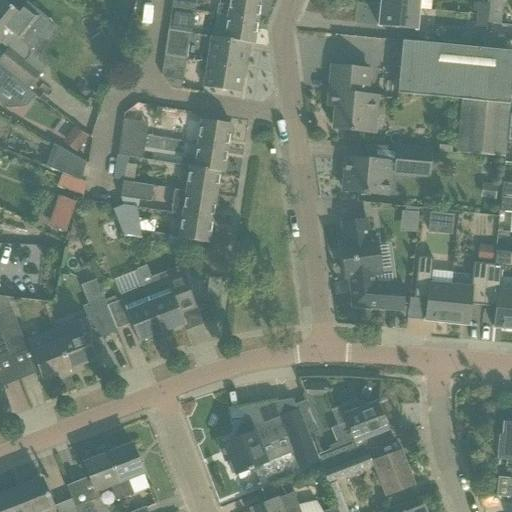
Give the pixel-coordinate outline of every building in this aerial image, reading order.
[(0,58),(0,67),(27,90),(41,73),(26,61),(30,56),(29,48),(22,41),(41,18),(26,5),(19,14),(1,0),(0,0),(0,43),(7,50),(0,58)] [(172,0),(171,9),(196,13),(197,0),(172,0)] [(227,17),(257,22),(260,0),(229,0),(229,6),(218,4),(217,15),(227,16),(227,17)] [(380,0),(380,5),(418,9),(419,0),(380,0)] [(490,0),(490,7),(502,8),(503,0),(490,0)] [(477,4),(476,16),(488,17),(489,5),(477,4)] [(418,9),(380,5),(378,27),(416,30),(418,9)] [(168,33),(190,36),(190,34),(193,34),(196,13),(171,9),(168,33)] [(476,16),(475,28),(487,29),(488,17),(476,16)] [(210,40),(250,46),(250,45),(253,45),(257,22),(227,17),(224,40),(210,38),(210,40)] [(164,57),(186,60),(190,36),(168,33),(164,57)] [(207,64),(246,70),(246,68),(244,68),(246,54),(248,55),(250,46),(210,40),(207,64)] [(511,40),(503,40),(502,50),(511,51),(511,40)] [(480,156),(505,158),(506,143),(507,129),(509,115),(511,77),(511,53),(449,47),(423,44),(402,42),(397,94),(462,101),(457,153),(480,156)] [(171,89),(181,91),(186,60),(164,57),(161,76),(171,89)] [(203,88),(240,94),(242,79),(244,80),(246,70),(207,64),(203,88)] [(353,132),(373,134),(377,97),(366,96),(369,71),(352,69),(332,67),(328,106),(335,107),(333,130),(353,132)] [(5,86),(20,98),(26,91),(11,78),(5,86)] [(197,145),(227,150),(231,125),(185,118),(181,143),(197,145)] [(123,120),(121,133),(146,137),(148,124),(123,120)] [(75,126),(71,132),(85,142),(89,137),(75,126)] [(117,157),(129,159),(129,157),(142,159),(143,150),(145,137),(121,133),(117,157)] [(439,141),(438,153),(450,154),(451,142),(439,141)] [(193,169),(223,173),(227,150),(197,145),(193,169)] [(45,168),(81,182),(85,164),(53,146),(45,168)] [(343,192),(386,196),(388,173),(428,177),(431,152),(396,149),(395,163),(346,159),(343,192)] [(133,184),(133,183),(136,166),(128,165),(129,159),(117,157),(114,180),(123,182),(133,184)] [(174,190),(216,196),(219,173),(223,174),(223,173),(193,169),(189,168),(185,191),(174,190)] [(121,198),(151,202),(154,186),(133,183),(133,184),(123,182),(121,198)] [(511,184),(502,183),(500,198),(511,198),(511,184)] [(481,184),(480,199),(494,200),(495,186),(481,184)] [(182,215),(212,220),(216,196),(174,190),(171,213),(182,215)] [(48,226),(67,232),(76,203),(58,197),(48,226)] [(511,198),(500,198),(499,212),(511,213),(511,198)] [(123,237),(134,238),(141,240),(136,208),(129,207),(122,206),(112,209),(123,237)] [(401,212),(399,232),(416,233),(418,209),(405,208),(405,213),(401,212)] [(429,213),(427,233),(436,234),(438,214),(429,213)] [(166,243),(188,247),(189,242),(208,244),(212,220),(182,215),(178,237),(167,235),(166,243)] [(365,221),(342,224),(344,244),(340,245),(344,280),(349,279),(352,308),(401,311),(403,287),(374,285),(373,276),(380,275),(376,240),(368,241),(365,221)] [(478,246),(476,262),(491,264),(493,247),(478,246)] [(511,253),(495,252),(495,253),(493,265),(493,267),(501,267),(511,268),(511,253)] [(450,286),(430,284),(432,259),(417,258),(413,299),(426,301),(424,322),(446,324),(450,286)] [(473,263),(470,288),(450,286),(446,324),(468,326),(471,305),(482,307),(487,264),(473,263)] [(511,290),(499,289),(501,267),(493,267),(493,265),(487,264),(482,307),(494,308),(492,328),(511,330),(511,290)] [(157,281),(142,287),(161,334),(184,325),(179,314),(194,308),(180,272),(157,281)] [(208,279),(205,296),(206,302),(217,298),(220,281),(208,279)] [(118,303),(107,307),(116,330),(117,330),(131,324),(138,343),(161,334),(142,287),(122,295),(122,294),(119,296),(122,301),(118,303)] [(6,297),(0,296),(0,330),(11,357),(19,354),(28,351),(24,342),(6,297)] [(116,297),(105,301),(107,307),(118,303),(116,297)] [(107,307),(91,313),(101,339),(117,332),(116,330),(107,307)] [(87,317),(53,330),(69,370),(81,365),(95,360),(88,343),(96,341),(87,317)] [(0,361),(11,357),(0,330),(0,361)] [(41,335),(27,341),(43,380),(57,375),(69,370),(53,330),(41,335)] [(333,455),(336,463),(377,447),(373,436),(386,431),(375,404),(359,410),(356,402),(331,412),(337,426),(330,429),(337,444),(330,447),(333,455)] [(225,444),(218,447),(223,461),(224,462),(226,461),(231,475),(236,473),(236,474),(292,453),(299,470),(317,463),(310,446),(298,416),(297,412),(280,419),(275,403),(240,409),(246,423),(239,426),(236,433),(238,439),(225,444)] [(511,423),(502,423),(501,437),(498,436),(496,460),(511,461),(511,423)] [(107,455),(124,498),(134,494),(128,479),(142,474),(131,446),(107,455)] [(374,464),(386,495),(413,485),(401,453),(382,460),(377,447),(336,463),(322,468),(328,482),(355,472),(374,464)] [(110,486),(116,501),(124,498),(107,455),(84,464),(95,492),(110,486)] [(511,499),(511,486),(510,486),(510,479),(497,478),(495,498),(511,499)] [(42,481),(15,492),(22,511),(52,511),(54,511),(52,508),(49,500),(42,481)] [(337,507),(338,511),(348,511),(337,482),(329,486),(337,507)] [(22,511),(15,492),(0,497),(0,511),(22,511)] [(277,498),(250,510),(250,511),(338,511),(337,507),(324,511),(301,511),(299,506),(294,493),(278,499),(277,498)] [(75,508),(76,511),(94,511),(94,510),(91,501),(75,508)] [(423,511),(422,508),(410,511),(409,511),(406,503),(383,511),(423,511)]
